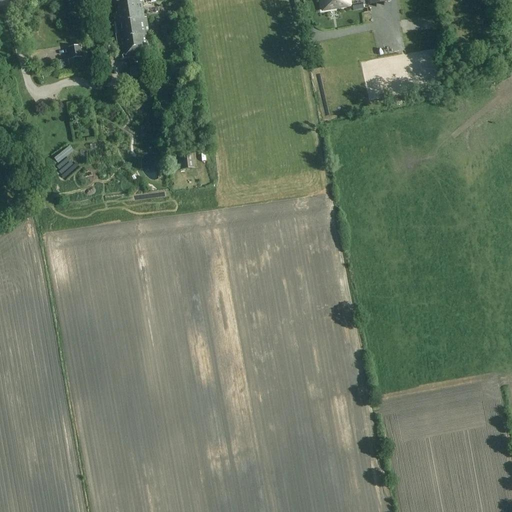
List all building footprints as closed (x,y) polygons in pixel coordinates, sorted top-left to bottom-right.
[(112,16),(113,23),(146,18),(144,18),(142,2),(139,3),(139,1),(145,0),(149,0),(150,3),(155,2),(154,0),(114,0),(117,15),(112,16)] [(318,0),(321,13),(351,8),(349,0),(318,0)] [(511,4),(503,6),(511,54),(511,4)] [(113,23),(116,40),(119,39),(119,38),(148,34),(146,18),(113,23)] [(119,39),(116,40),(119,60),(119,61),(152,56),(151,56),(148,34),(119,38),(119,39)] [(69,60),(81,58),(80,46),(68,48),(69,60)] [(61,61),(63,72),(71,71),(69,60),(61,61)] [(178,157),(180,171),(196,169),(194,155),(178,157)]
